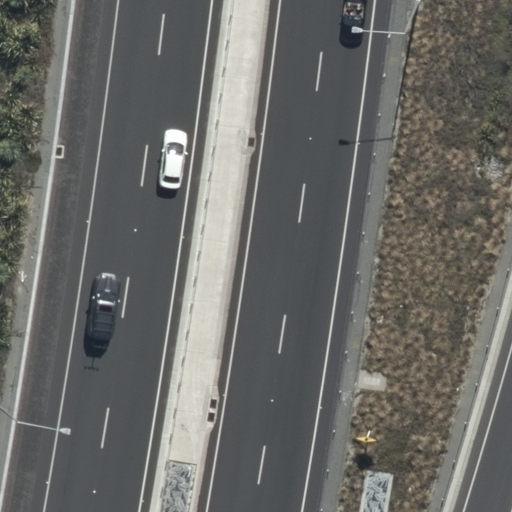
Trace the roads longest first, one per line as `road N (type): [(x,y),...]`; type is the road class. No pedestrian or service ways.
road 1 (motorway): [(91,511),(165,0)]
road 2 (motorway): [(327,0),(253,511)]
